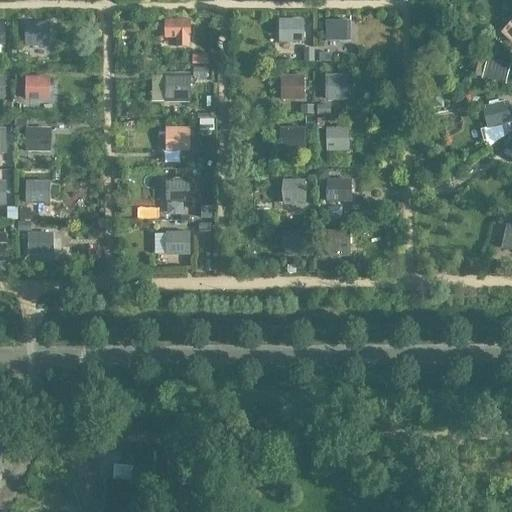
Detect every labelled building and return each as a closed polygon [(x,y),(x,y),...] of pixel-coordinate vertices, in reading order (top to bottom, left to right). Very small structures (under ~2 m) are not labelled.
[(192,17),(166,17),(166,44),(192,44),(192,17)] [(327,18),(327,39),(350,39),(349,18),(327,18)] [(0,42),(7,43),(8,20),(0,19),(0,42)] [(302,28),(267,28),(267,52),(302,52),(302,28)] [(49,29),(12,29),(12,52),(49,52),(49,29)] [(507,83),(511,63),(511,62),(486,56),(481,76),(507,83)] [(308,98),(307,72),(283,73),(284,99),(308,98)] [(53,99),(53,73),(27,74),(27,99),(53,99)] [(181,80),(145,80),(145,106),(181,106),(181,80)] [(348,82),(314,82),(314,106),(348,106),(348,82)] [(500,83),(466,84),(466,106),(500,105),(500,83)] [(193,150),(192,125),(167,126),(168,151),(193,150)] [(329,150),(352,150),(351,125),(329,125),(329,150)] [(0,151),(9,152),(8,126),(0,126),(0,151)] [(301,129),(264,129),(264,155),(301,155),(301,129)] [(45,136),(13,135),(12,159),(44,160),(45,136)] [(511,146),(495,137),(482,159),(511,175),(511,146)] [(346,176),(316,176),(317,205),(346,204),(346,176)] [(308,177),(284,178),(285,201),(309,200),(308,177)] [(27,201),(52,202),(53,180),(27,179),(27,201)] [(151,186),(151,212),(182,212),(182,186),(151,186)] [(329,255),(352,255),(351,228),(328,229),(329,255)] [(157,230),(156,253),(192,254),(193,231),(157,230)] [(0,253),(9,253),(9,231),(0,231),(0,253)] [(302,232),(269,233),(270,259),(302,259),(302,232)] [(511,232),(486,232),(486,257),(511,257),(511,232)] [(49,242),(16,240),(15,265),(48,267),(49,242)] [(132,470),(132,454),(114,454),(114,470),(132,470)] [(511,462),(499,462),(499,486),(511,486),(511,462)] [(132,511),(132,472),(108,473),(108,511),(132,511)]
